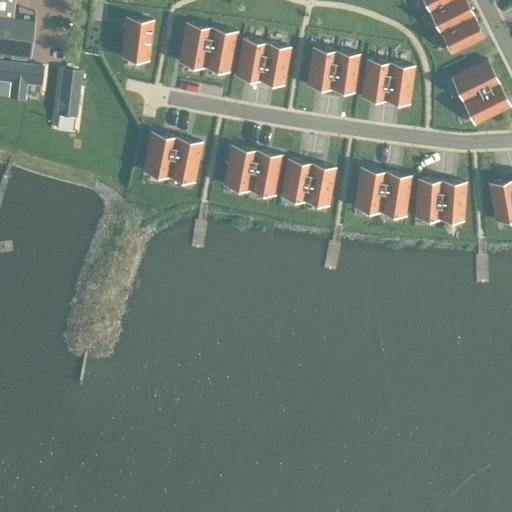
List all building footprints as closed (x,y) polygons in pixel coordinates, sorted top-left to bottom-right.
[(0,0),(0,42),(29,45),(33,6),(13,5),(13,0),(0,0)] [(470,0),(435,0),(429,3),(439,23),(474,6),(470,0)] [(474,6),(439,23),(451,46),(485,29),(474,6)] [(127,10),(122,50),(148,53),(153,13),(127,10)] [(187,15),(180,55),(203,60),(210,20),(187,15)] [(210,20),(203,60),(230,64),(237,25),(210,20)] [(244,31),(237,69),(261,74),(268,36),(244,31)] [(268,36),(261,74),(284,78),(290,40),(268,36)] [(313,40),(308,79),(332,82),(337,44),(313,40)] [(337,44),(332,82),(355,85),(360,47),(337,44)] [(487,51),(450,69),(462,93),(499,75),(487,51)] [(367,52),(362,90),(386,94),(391,55),(367,52)] [(0,74),(10,76),(9,92),(26,93),(27,77),(42,79),(45,59),(0,53),(0,74)] [(391,55),(386,94),(409,97),(414,59),(391,55)] [(58,91),(56,106),(57,106),(57,108),(77,111),(83,64),(62,62),(59,91),(58,91)] [(499,75),(462,93),(474,117),(510,98),(499,75)] [(152,125),(144,165),(169,170),(177,130),(152,125)] [(177,130),(169,170),(194,175),(202,135),(177,130)] [(232,138),(225,178),(250,183),(257,143),(232,138)] [(257,143),(250,183),(275,187),(282,148),(257,143)] [(289,151),(282,189),(305,194),(312,156),(289,151)] [(312,156),(305,194),(328,198),(335,160),(312,156)] [(362,160),(355,200),(380,204),(387,164),(362,160)] [(387,164),(380,204),(405,208),(412,168),(387,164)] [(419,172),(416,210),(440,212),(442,173),(419,172)] [(511,172),(490,176),(496,214),(511,211),(511,172)] [(442,173),(440,212),(463,214),(466,175),(442,173)]
